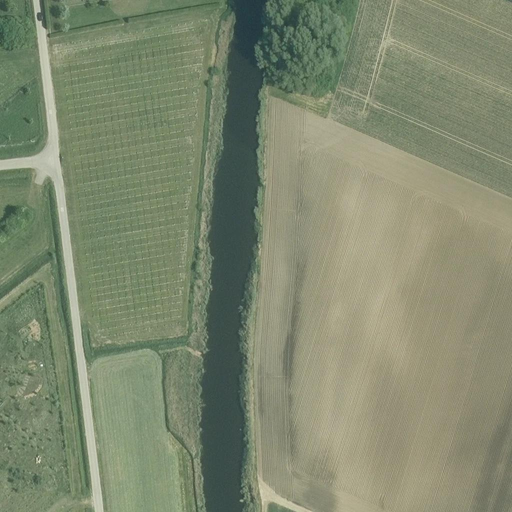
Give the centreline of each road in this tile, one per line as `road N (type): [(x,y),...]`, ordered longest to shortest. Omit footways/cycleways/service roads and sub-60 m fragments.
road 1 (unclassified): [(97,511),(53,160)]
road 2 (unclassified): [(53,160),(35,0)]
road 3 (track): [(53,160),(32,196),(34,219),(0,264)]
